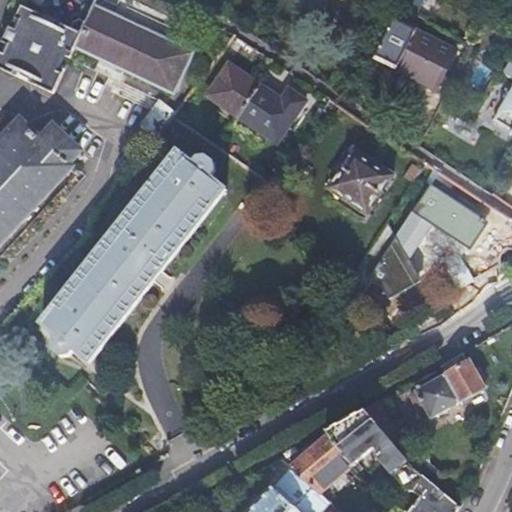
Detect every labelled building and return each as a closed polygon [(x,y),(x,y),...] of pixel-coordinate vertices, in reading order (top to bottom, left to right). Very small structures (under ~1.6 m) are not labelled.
[(0,57),(0,66),(52,92),(76,46),(172,96),(193,56),(196,58),(202,45),(186,38),(181,49),(95,7),(82,34),(23,5),(12,26),(9,26),(1,40),(7,43),(0,57)] [(462,48),(423,25),(399,63),(438,87),(462,48)] [(231,68),(210,98),(286,147),(313,107),(296,95),(289,106),(231,68)] [(501,80),(511,86),(511,70),(508,68),(505,73),(501,80)] [(511,121),(511,97),(501,116),(511,121)] [(158,141),(176,117),(162,107),(144,132),(158,141)] [(0,245),(72,167),(67,163),(79,150),(51,124),(40,136),(20,119),(0,140),(0,245)] [(176,154),(39,326),(53,338),(50,342),(51,350),(61,358),(70,357),(73,353),(88,365),(225,194),(208,180),(211,177),(212,168),(203,162),(194,162),(190,166),(176,154)] [(355,154),(331,191),(369,217),(394,179),(355,154)] [(485,388),(464,353),(434,370),(439,379),(416,391),(432,420),(485,388)] [(379,401),(362,411),(378,431),(392,424),(379,401)] [(362,411),(324,432),(327,436),(346,459),(344,462),(349,468),(358,461),(354,456),(374,444),(379,450),(374,455),(403,491),(416,493),(423,499),(414,511),(458,511),(402,462),(378,431),(362,411)] [(327,436),(289,468),(293,471),(311,489),(344,462),(346,459),(327,436)] [(324,511),(330,506),(311,489),(293,471),(275,489),(272,486),(246,511),(324,511)]
